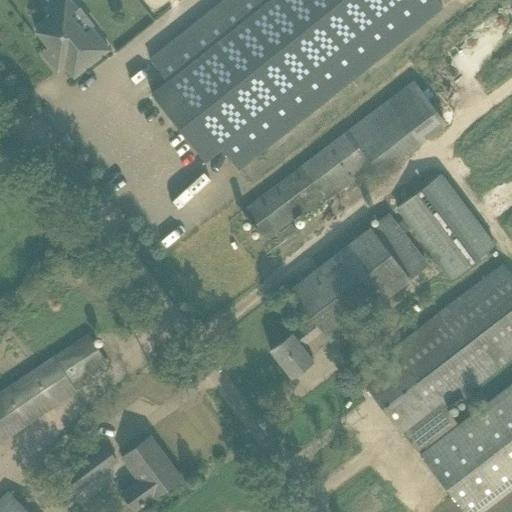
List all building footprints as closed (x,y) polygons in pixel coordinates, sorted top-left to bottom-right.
[(47,61),(56,72),(63,67),(72,78),(108,50),(97,36),(96,36),(97,38),(91,43),(69,15),(75,11),(77,10),(76,8),(75,8),(68,0),(59,0),(49,9),(48,9),(47,10),(48,12),(53,17),(35,31),(54,55),(47,61)] [(166,81),(150,94),(204,161),(220,148),(237,170),(442,7),(436,0),(223,0),(149,59),(166,81)] [(259,198),(243,210),(265,239),(281,227),(322,196),(326,201),(355,179),(362,187),(378,174),(445,126),(413,82),(301,167),(259,198)] [(394,210),(449,280),(493,246),(440,175),(394,210)] [(387,215),(306,277),(290,289),(312,317),(269,350),(290,377),(312,360),(309,356),(427,266),(387,215)] [(426,450),(419,455),(463,511),(478,511),(511,486),(511,383),(457,426),(443,408),(511,354),(511,283),(499,266),(357,375),(417,452),(423,447),(426,450)] [(0,390),(0,438),(76,390),(72,385),(105,363),(87,334),(0,390)] [(138,480),(121,493),(134,510),(151,497),(152,498),(180,477),(149,436),(121,457),(138,480)] [(66,477),(76,491),(116,461),(105,447),(66,477)] [(0,499),(0,511),(27,511),(7,492),(0,499)]
